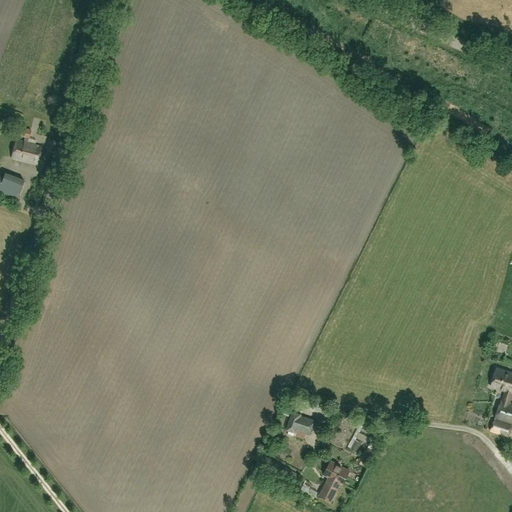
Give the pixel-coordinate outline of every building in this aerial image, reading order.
[(11,158),(37,164),(41,146),(28,143),(31,130),(18,127),(17,135),(25,137),(24,142),(15,140),(11,158)] [(48,137),(44,150),(54,154),(59,141),(48,137)] [(0,194),(16,201),(23,180),(4,173),(3,177),(0,175),(0,194)] [(479,353),(486,332),(479,330),(473,351),(479,353)] [(491,386),(505,390),(495,419),(511,424),(511,402),(509,402),(511,394),(511,372),(509,372),(508,374),(496,370),(491,386)] [(309,408),(309,409),(322,412),(325,403),(312,399),(311,400),(307,400),(305,407),(309,408)] [(310,434),(315,420),(301,416),(302,415),(293,411),(286,430),(295,433),(297,429),(310,434)] [(494,420),(491,430),(507,436),(511,425),(494,420)] [(374,452),(366,449),(358,463),(367,467),(374,452)] [(332,502),(341,483),(343,484),(350,471),(331,461),(324,475),(329,477),(320,496),(332,502)] [(305,494),(307,486),(300,484),(298,492),(305,494)]
